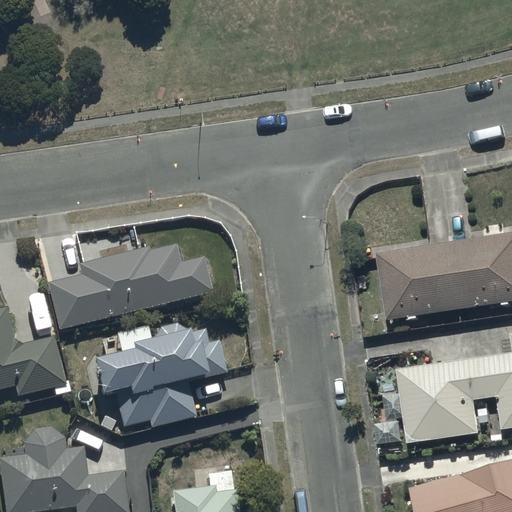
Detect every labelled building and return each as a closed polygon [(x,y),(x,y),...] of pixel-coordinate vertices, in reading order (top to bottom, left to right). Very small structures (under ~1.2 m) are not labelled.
[(511,230),(378,250),(388,319),(511,301),(511,230)] [(82,273),(47,282),(59,329),(212,291),(203,255),(179,261),(175,245),(148,251),(147,247),(79,264),(82,273)] [(0,387),(13,385),(15,395),(64,382),(52,337),(16,346),(6,306),(0,307),(0,387)] [(133,347),(93,357),(102,392),(115,388),(124,426),(149,420),(151,427),(196,416),(186,378),(209,373),(209,377),(226,373),(218,339),(208,341),(206,330),(189,334),(188,328),(184,329),(182,323),(157,329),(159,336),(132,342),(133,347)] [(511,344),(511,348),(397,366),(407,442),(480,432),(475,398),(500,394),(505,426),(511,424),(511,332),(510,333),(511,344)] [(24,455),(0,457),(0,474),(4,511),(38,511),(74,508),(74,511),(128,511),(123,470),(87,474),(83,446),(66,448),(65,437),(51,426),(33,427),(23,442),(24,455)] [(511,511),(511,459),(410,486),(417,511),(511,511)] [(231,469),(209,471),(211,486),(176,489),(173,490),(175,511),(239,511),(237,489),(234,489),(231,469)]
